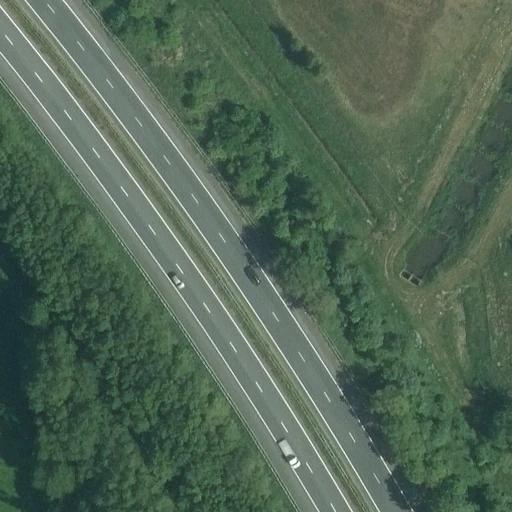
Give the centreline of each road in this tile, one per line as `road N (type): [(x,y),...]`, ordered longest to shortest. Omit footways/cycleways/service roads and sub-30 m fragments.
road 1 (motorway): [(394,511),(201,209),(40,0)]
road 2 (motorway): [(0,33),(175,266),(334,511)]
